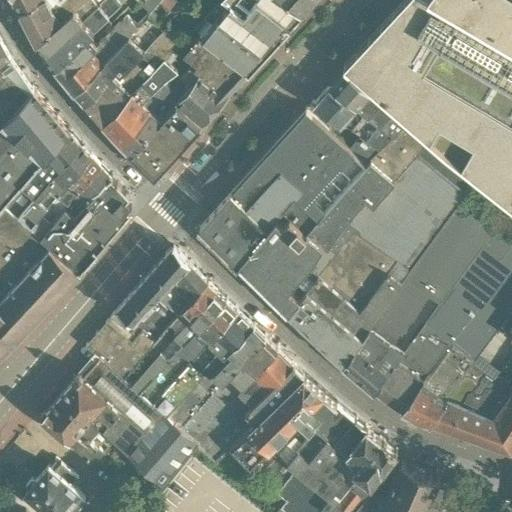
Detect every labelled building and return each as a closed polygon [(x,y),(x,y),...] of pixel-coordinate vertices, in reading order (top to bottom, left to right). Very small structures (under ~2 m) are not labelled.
[(15,0),(20,9),(35,0),(15,0)] [(37,41),(82,0),(35,0),(20,9),(37,41)] [(82,0),(37,41),(45,52),(102,0),(82,0)] [(102,0),(45,52),(55,65),(88,34),(106,17),(124,0),(102,0)] [(144,0),(141,3),(150,12),(158,2),(160,0),(144,0)] [(178,0),(160,0),(158,2),(168,11),(178,0)] [(222,0),(212,12),(218,17),(264,55),(277,41),(239,11),(247,0),(222,0)] [(277,41),(301,15),(284,0),(247,0),(239,11),(277,41)] [(314,0),(284,0),(301,15),(314,0)] [(511,0),(404,0),(345,65),(344,66),(345,67),(344,68),(347,70),(407,122),(428,142),(429,141),(511,207),(511,0)] [(201,31),(205,34),(250,71),(264,55),(218,17),(212,12),(196,28),(201,31)] [(64,75),(76,90),(138,24),(128,14),(96,42),(97,43),(64,75)] [(138,24),(76,90),(86,101),(117,71),(120,74),(124,70),(127,69),(168,28),(171,24),(169,23),(163,29),(147,14),(138,24)] [(96,42),(94,40),(112,23),(106,17),(88,34),(55,65),(64,75),(97,43),(96,42)] [(86,101),(103,122),(147,79),(174,51),(185,39),(171,24),(168,28),(127,69),(124,70),(120,74),(117,71),(86,101)] [(205,34),(201,31),(196,28),(185,39),(174,51),(178,54),(182,57),(202,71),(191,84),(182,95),(177,101),(202,123),(250,71),(205,34)] [(0,65),(12,55),(0,33),(0,65)] [(161,99),(174,84),(176,82),(169,77),(178,69),(170,63),(178,54),(174,51),(147,79),(103,122),(122,142),(152,110),(154,111),(161,99)] [(34,87),(25,74),(12,55),(0,65),(0,126),(1,126),(34,87)] [(380,148),(407,122),(347,70),(333,86),(355,106),(342,121),(362,134),(380,148)] [(177,101),(182,95),(191,84),(181,76),(176,82),(174,84),(161,99),(154,111),(152,110),(122,142),(132,152),(177,101)] [(355,106),(333,86),(332,87),(328,87),(315,102),(342,121),(355,106)] [(0,212),(6,205),(70,130),(45,101),(34,87),(1,126),(0,126),(0,212)] [(155,175),(202,123),(177,101),(132,152),(155,175)] [(237,260),(282,207),(307,225),(367,162),(351,146),(308,107),(201,224),(237,260)] [(380,148),(367,162),(307,225),(282,207),(237,260),(282,305),(295,289),(335,234),(342,224),(364,198),(373,205),(419,152),(428,142),(407,122),(380,148)] [(6,205),(20,217),(82,143),(70,130),(6,205)] [(351,146),(367,162),(380,148),(362,134),(351,146)] [(20,217),(33,228),(92,154),(82,143),(20,217)] [(287,310),(315,336),(342,362),(459,202),(466,193),(419,152),(373,205),(364,198),(342,224),(335,234),(295,289),(282,305),(287,310)] [(40,234),(65,205),(101,164),(92,154),(33,228),(40,234)] [(65,205),(75,212),(112,175),(101,164),(65,205)] [(112,175),(75,212),(65,205),(40,234),(45,238),(55,250),(80,270),(131,211),(130,210),(129,211),(127,209),(126,200),(128,197),(128,198),(130,195),(112,175)] [(475,199),(468,209),(485,221),(492,212),(475,199)] [(342,362),(374,389),(387,369),(424,319),(484,242),(501,257),(511,242),(511,241),(459,202),(342,362)] [(33,228),(20,217),(6,205),(0,212),(0,350),(1,351),(2,352),(14,339),(15,340),(37,317),(36,316),(65,285),(66,286),(80,270),(55,250),(45,238),(40,234),(33,228)] [(452,339),(401,408),(430,421),(448,397),(447,397),(469,362),(471,359),(499,322),(511,304),(511,242),(501,257),(484,242),(424,319),(452,339)] [(111,316),(107,320),(131,342),(144,328),(157,338),(180,310),(171,302),(169,303),(159,295),(158,290),(170,279),(174,281),(183,273),(180,270),(190,260),(178,248),(177,249),(172,249),(170,248),(111,316)] [(207,278),(190,260),(180,270),(183,273),(174,281),(170,279),(158,290),(159,295),(169,303),(171,302),(181,292),(190,299),(207,278)] [(157,338),(150,346),(146,351),(155,357),(159,352),(160,351),(167,343),(217,287),(207,278),(190,299),(180,310),(157,338)] [(167,343),(176,351),(226,296),(217,287),(167,343)] [(168,415),(204,376),(213,366),(210,362),(220,351),(224,354),(228,350),(224,346),(250,318),(237,306),(226,296),(176,351),(169,358),(139,391),(168,415)] [(511,304),(499,322),(511,331),(511,304)] [(452,339),(424,319),(387,369),(374,389),(401,408),(452,339)] [(86,345),(100,357),(123,377),(146,351),(150,346),(157,338),(144,328),(131,342),(107,320),(86,345)] [(181,426),(200,406),(266,334),(254,322),(228,350),(232,353),(217,369),(213,366),(204,376),(168,415),(181,426)] [(294,362),(279,347),(266,334),(200,406),(181,426),(199,441),(209,449),(294,362)] [(169,358),(160,351),(159,352),(155,357),(131,384),(139,391),(169,358)] [(123,377),(100,357),(83,376),(75,377),(75,378),(42,416),(96,463),(105,453),(91,440),(100,430),(163,484),(199,441),(181,426),(168,415),(139,391),(131,384),(123,377)] [(260,416),(305,373),(294,362),(209,449),(218,457),(233,442),(260,416)] [(456,430),(477,393),(473,390),(482,376),(484,374),(469,362),(447,397),(448,397),(430,421),(456,430)] [(286,463),(296,449),(297,448),(291,442),(279,455),(270,446),(300,417),(310,425),(316,419),(318,421),(336,400),(305,373),(260,416),(233,442),(252,463),(278,486),(292,468),(286,463)] [(481,395),(477,393),(456,430),(483,439),(492,417),(493,418),(508,397),(497,391),(504,381),(496,377),(489,386),(484,387),(481,395)] [(492,417),(483,439),(511,449),(511,385),(504,381),(497,391),(508,397),(493,418),(492,417)] [(357,417),(336,400),(318,421),(297,448),(296,449),(308,458),(326,438),(334,443),(357,417)] [(397,449),(367,425),(357,417),(334,443),(326,438),(308,458),(296,449),(286,463),(292,468),(278,486),(277,488),(289,498),(278,511),(345,511),(348,509),(381,468),(382,469),(397,449)] [(264,511),(192,453),(144,511),(264,511)] [(423,511),(425,508),(434,511),(438,511),(444,499),(443,498),(450,480),(402,459),(384,498),(372,492),(355,511),(423,511)] [(79,476),(62,461),(55,469),(49,464),(37,478),(32,477),(26,484),(28,489),(26,491),(50,511),(79,511),(76,508),(86,496),(72,484),(79,476)]
